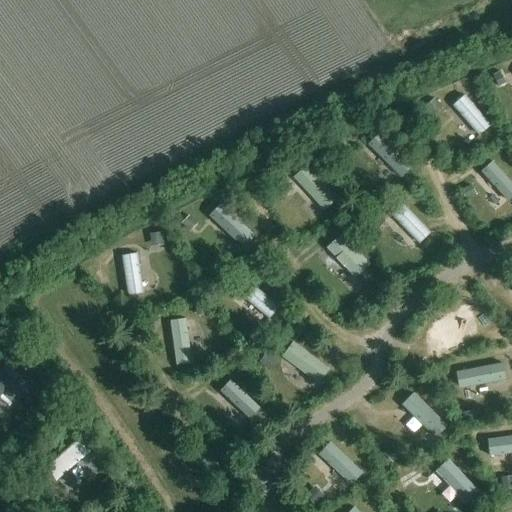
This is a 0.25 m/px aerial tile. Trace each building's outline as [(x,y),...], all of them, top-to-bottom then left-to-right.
[(507,82),(500,70),(493,75),(500,87),(507,82)] [(492,124),(464,93),(451,105),(479,135),(492,124)] [(434,114),(443,107),(435,97),(426,105),(434,114)] [(418,164),(381,131),(369,145),(406,178),(418,164)] [(511,195),(511,182),(491,161),(480,172),(508,200),(511,195)] [(338,197),(306,163),(293,176),(325,210),(338,197)] [(471,183),(462,188),(468,199),(477,195),(471,183)] [(255,232),(220,202),(208,215),(244,246),(255,232)] [(432,231),(402,203),(391,215),(420,243),(432,231)] [(197,222),(188,214),(181,223),(189,231),(197,222)] [(164,245),(162,232),(150,233),(151,246),(164,245)] [(370,262),(341,233),(326,247),(355,277),(370,262)] [(138,253),(123,255),(127,295),(143,293),(138,253)] [(279,306),(247,282),(238,294),(269,319),(279,306)] [(369,303),(360,295),(353,304),(361,312),(369,303)] [(208,300),(195,301),(196,315),(208,315),(208,300)] [(186,317),(170,319),(175,367),(191,365),(186,317)] [(255,336),(246,329),(239,338),(248,345),(255,336)] [(331,368),(293,342),(282,356),(321,383),(331,368)] [(276,360),(264,352),(257,363),(269,371),(276,360)] [(503,362),(456,371),(459,388),(506,378),(503,362)] [(0,396),(19,375),(5,363),(0,368),(0,396)] [(260,407),(228,379),(218,391),(250,419),(260,407)] [(49,386),(38,386),(38,399),(49,399),(49,386)] [(447,426),(414,391),(401,403),(434,437),(447,426)] [(474,409),(462,411),(464,422),(476,420),(474,409)] [(511,434),(487,438),(489,455),(511,452),(511,434)] [(81,437),(46,467),(58,480),(93,450),(81,437)] [(329,441),(318,453),(350,484),(362,472),(329,441)] [(478,491),(448,458),(435,470),(466,502),(478,491)] [(511,475),(501,477),(502,489),(511,488),(511,475)] [(323,495),(315,486),(305,496),(314,505),(323,495)]
